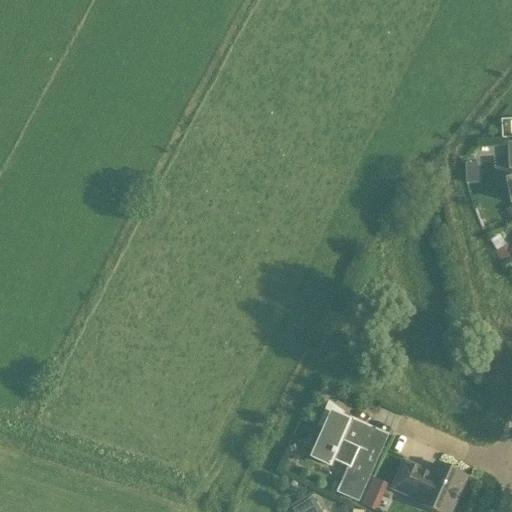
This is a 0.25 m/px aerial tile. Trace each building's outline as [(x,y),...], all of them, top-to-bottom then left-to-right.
[(511,117),(500,117),(500,135),(511,134),(511,117)] [(503,249),(496,254),(503,264),(510,259),(503,249)] [(385,440),(350,424),(350,423),(343,420),(346,414),(329,402),(317,427),(325,431),(312,459),(331,467),(333,461),(349,469),(339,493),(358,501),(385,440)] [(393,489),(420,501),(418,505),(434,511),(450,511),(466,478),(436,465),(431,477),(420,472),(421,471),(404,464),(393,489)] [(373,477),(360,502),(375,510),(388,485),(373,477)] [(295,511),(318,511),(312,501),(295,511)]
